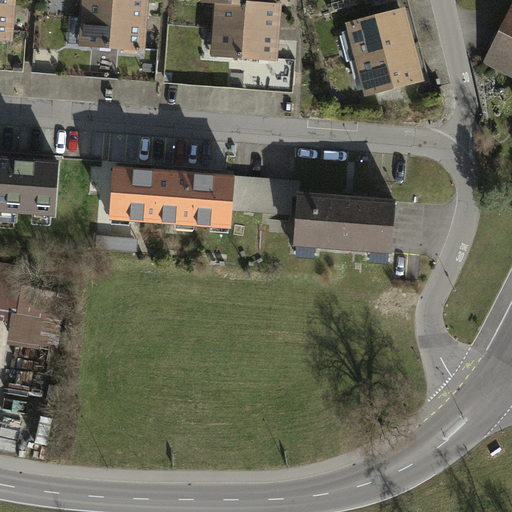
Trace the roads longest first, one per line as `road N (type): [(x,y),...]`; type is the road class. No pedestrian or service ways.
road 1 (secondary): [(486,394),(408,466),(316,496),(132,499),(0,485)]
road 2 (residential): [(448,153),(426,142),(0,111)]
road 3 (residential): [(486,394),(453,377),(432,335),(432,300),(469,203),(464,174),(448,153)]
road 4 (residential): [(448,153),(467,101),(443,0)]
